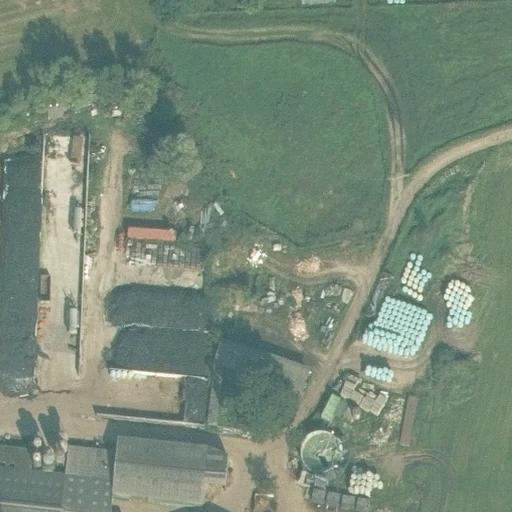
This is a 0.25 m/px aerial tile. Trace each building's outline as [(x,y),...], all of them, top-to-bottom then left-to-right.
[(0,194),(79,193),(78,159),(68,160),(68,153),(0,154),(0,194)] [(116,185),(119,215),(188,208),(185,179),(116,185)] [(178,270),(122,267),(120,323),(147,324),(149,296),(177,298),(178,270)] [(0,386),(20,388),(26,285),(0,282),(0,386)] [(171,302),(174,315),(190,311),(187,298),(171,302)] [(193,381),(197,340),(141,335),(137,376),(193,381)] [(318,446),(314,430),(297,433),(301,450),(318,446)] [(116,458),(0,446),(0,511),(110,511),(111,499),(202,508),(208,450),(117,442),(116,458)]
